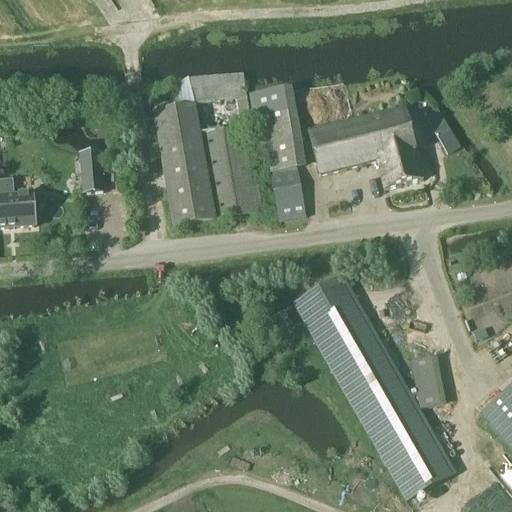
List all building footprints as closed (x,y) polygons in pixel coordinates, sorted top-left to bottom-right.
[(150,89),(169,209),(173,230),(262,215),(239,78),(150,89)] [(271,177),(277,209),(279,225),(305,220),(283,93),(249,99),(260,164),(268,163),(270,177),(271,177)] [(448,131),(437,110),(423,118),(434,139),(448,131)] [(378,165),(416,156),(405,112),(307,134),(321,180),(378,165)] [(83,197),(103,195),(100,155),(80,156),(83,197)] [(423,183),(416,156),(378,165),(385,193),(423,183)] [(0,184),(0,231),(34,229),(32,197),(5,199),(4,184),(0,184)] [(406,504),(455,476),(342,280),(293,308),(406,504)] [(420,413),(441,409),(432,361),(412,365),(420,413)] [(511,392),(482,418),(511,453),(511,392)]
